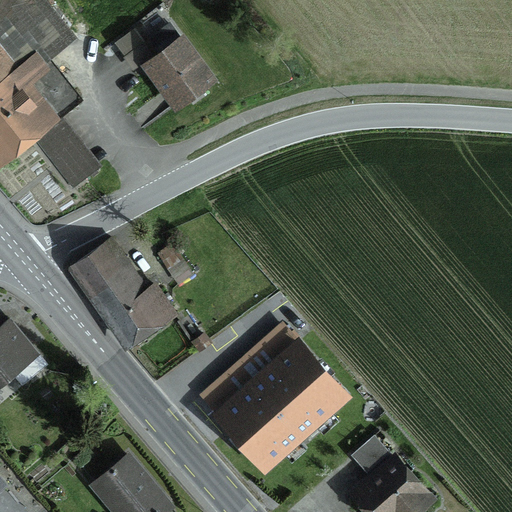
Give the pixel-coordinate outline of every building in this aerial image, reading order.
[(0,0),(0,161),(28,141),(53,121),(27,83),(75,41),(44,0),(0,0)] [(181,45),(146,72),(176,109),(210,82),(181,45)] [(53,121),(28,141),(71,190),(101,168),(62,116),(53,121)] [(175,241),(156,255),(171,276),(190,262),(175,241)] [(116,247),(75,273),(127,350),(167,323),(116,247)] [(10,322),(0,330),(0,384),(36,357),(10,322)] [(199,337),(187,345),(195,356),(206,348),(199,337)] [(265,464),(345,393),(299,341),(219,412),(265,464)] [(374,481),(395,463),(375,440),(354,458),(374,481)] [(128,460),(93,489),(112,511),(166,511),(169,509),(128,460)] [(395,463),(374,481),(351,501),(359,511),(410,511),(426,499),(395,463)]
